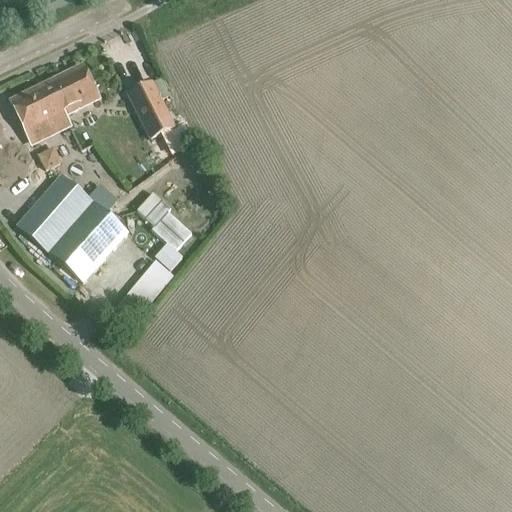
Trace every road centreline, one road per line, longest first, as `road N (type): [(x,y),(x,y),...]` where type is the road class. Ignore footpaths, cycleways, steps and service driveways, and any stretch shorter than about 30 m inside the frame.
road 1 (unclassified): [(269,511),(0,277)]
road 2 (unclassified): [(0,64),(121,5)]
